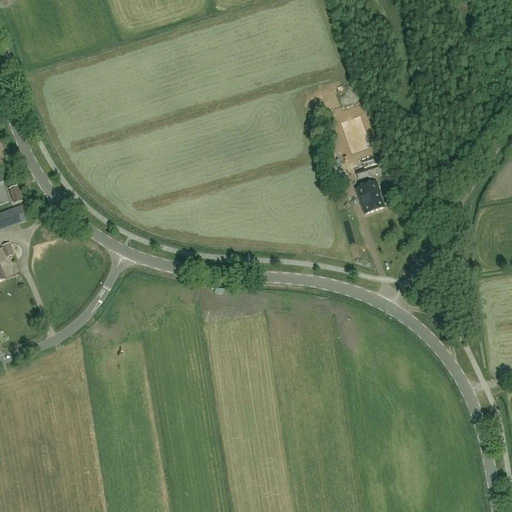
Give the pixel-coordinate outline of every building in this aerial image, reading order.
[(350,154),(370,147),(360,115),(340,122),(350,154)] [(360,156),(364,169),(379,165),(377,158),(373,158),(371,153),(360,156)] [(378,166),(356,172),(358,181),(380,174),(378,166)] [(0,205),(9,202),(0,179),(0,205)] [(376,184),(354,191),(356,197),(358,197),(364,217),(383,210),(378,196),(379,195),(376,184)] [(17,188),(9,191),(14,206),(22,203),(17,188)] [(21,207),(0,214),(0,231),(27,222),(21,207)] [(15,242),(7,243),(9,263),(17,262),(15,242)]
